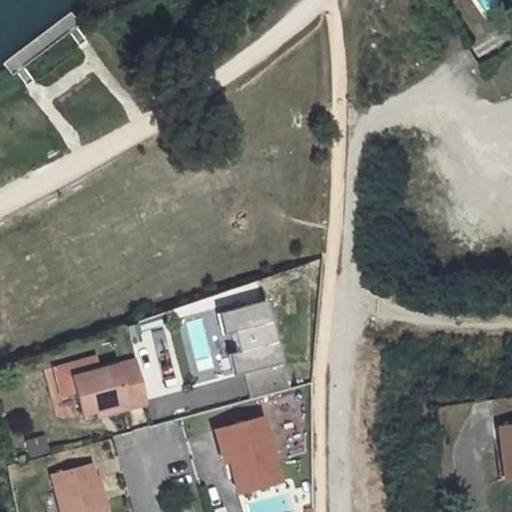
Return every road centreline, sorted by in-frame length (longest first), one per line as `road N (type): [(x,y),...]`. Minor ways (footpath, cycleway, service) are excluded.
road 1 (residential): [(345,511),(353,116),(453,94)]
road 2 (track): [(326,307),(511,320)]
